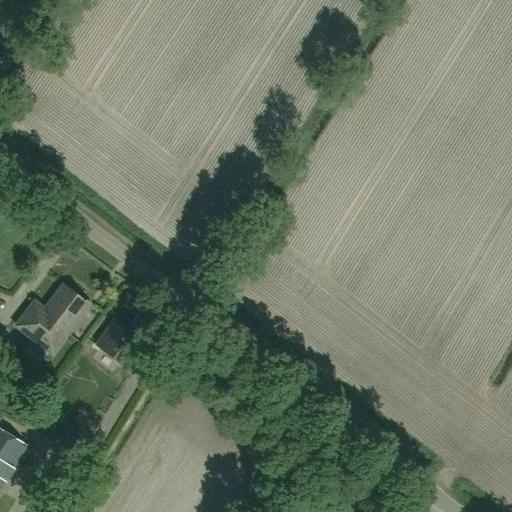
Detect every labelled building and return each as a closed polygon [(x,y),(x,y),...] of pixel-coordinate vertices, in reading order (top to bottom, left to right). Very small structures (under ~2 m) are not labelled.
[(73,324),(89,303),(64,284),(43,311),(34,304),(17,325),(52,352),(64,336),(66,337),(75,326),(73,324)] [(127,368),(145,345),(114,322),(96,345),(127,368)] [(0,359),(11,342),(0,334),(0,359)] [(0,488),(27,447),(0,429),(0,488)] [(62,483),(70,469),(56,461),(48,475),(62,483)] [(71,498),(82,480),(69,472),(57,491),(71,498)]
